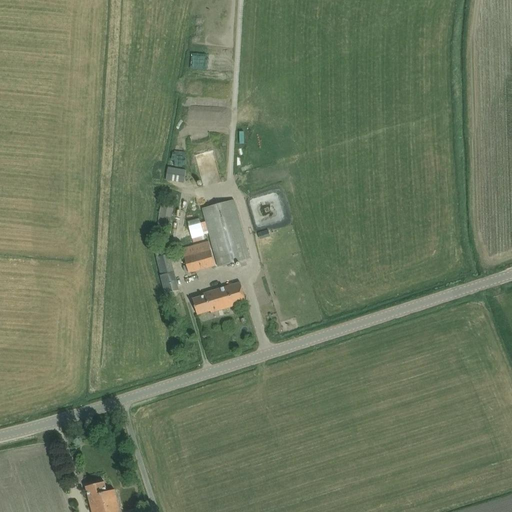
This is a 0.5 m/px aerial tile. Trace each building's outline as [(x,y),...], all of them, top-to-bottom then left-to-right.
[(215,138),(198,144),(202,158),(220,152),(215,138)] [(174,184),(190,185),(191,172),(175,170),(174,184)] [(279,180),(290,176),(288,171),(277,175),(279,180)] [(250,258),(244,236),(235,199),(204,206),(219,265),(250,258)] [(189,271),(215,264),(209,240),(183,247),(189,271)] [(177,291),(168,255),(156,258),(165,294),(177,291)] [(204,294),(191,297),(197,315),(210,311),(210,313),(245,302),(239,281),(204,292),(204,294)] [(85,487),(92,511),(119,511),(114,490),(106,492),(104,482),(85,487)]
